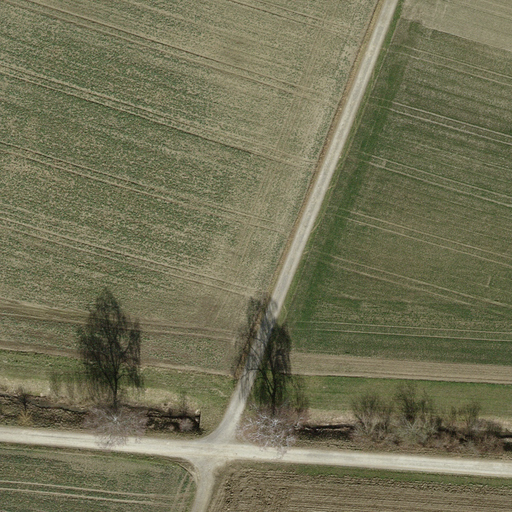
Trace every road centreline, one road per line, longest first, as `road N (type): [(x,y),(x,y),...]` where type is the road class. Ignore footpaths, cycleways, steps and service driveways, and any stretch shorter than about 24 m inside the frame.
road 1 (track): [(391,0),(217,455)]
road 2 (track): [(217,455),(511,471)]
road 3 (track): [(0,434),(217,455)]
